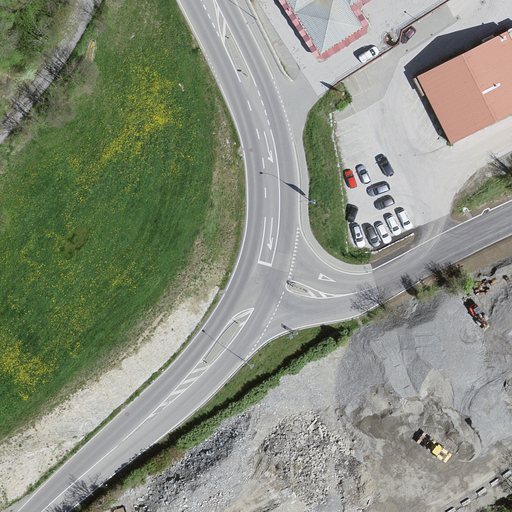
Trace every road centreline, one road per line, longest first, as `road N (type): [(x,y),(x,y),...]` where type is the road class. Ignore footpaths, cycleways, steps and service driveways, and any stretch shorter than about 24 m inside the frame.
road 1 (tertiary): [(262,273),(232,331),(199,369),(42,511)]
road 2 (tertiary): [(207,0),(267,142),(273,198),(262,273)]
road 3 (unclassified): [(511,218),(350,295),(262,273)]
road 4 (unclassified): [(88,0),(45,78),(0,129)]
